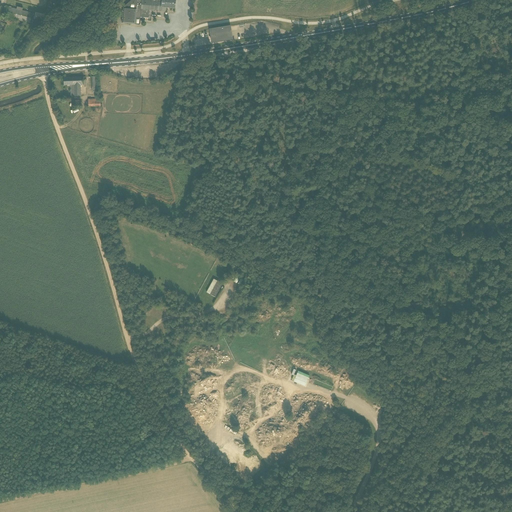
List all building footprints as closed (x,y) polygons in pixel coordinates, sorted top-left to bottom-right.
[(166,7),(175,8),(175,0),(131,0),(123,7),(122,23),(135,24),(136,21),(140,21),(140,18),(149,19),(165,20),(165,11),(166,7)] [(5,6),(2,16),(30,23),(32,13),(5,6)] [(232,39),(230,26),(210,30),(212,42),(232,39)] [(83,85),(83,77),(64,78),(64,85),(71,85),(71,96),(81,96),(81,85),(83,85)] [(215,297),(218,292),(223,283),(214,279),(207,292),(215,297)] [(294,381),(305,386),(310,375),(298,370),(294,381)]
